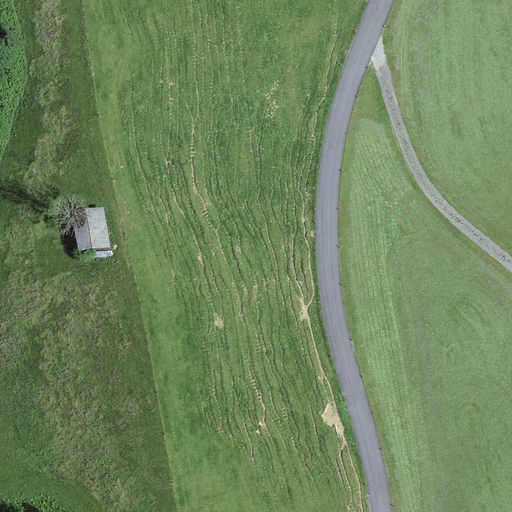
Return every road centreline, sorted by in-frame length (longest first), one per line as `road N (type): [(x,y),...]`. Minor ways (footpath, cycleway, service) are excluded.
road 1 (unclassified): [(380,511),(331,307),(329,188),(343,101),(382,0)]
road 2 (track): [(369,30),(416,169),(453,216),(511,265)]
